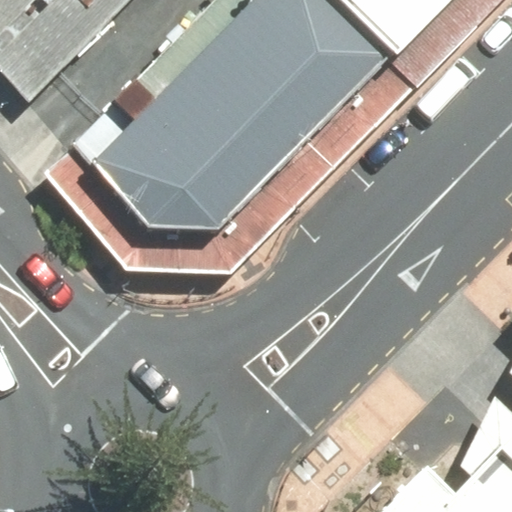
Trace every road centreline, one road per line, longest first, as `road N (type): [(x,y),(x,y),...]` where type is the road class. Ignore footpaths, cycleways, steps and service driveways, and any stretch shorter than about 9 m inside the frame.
road 1 (tertiary): [(339,299),(511,122)]
road 2 (tertiary): [(0,224),(164,391)]
road 3 (tertiary): [(339,299),(323,382),(233,459)]
road 4 (tertiary): [(179,396),(216,340),(273,302),(339,299)]
